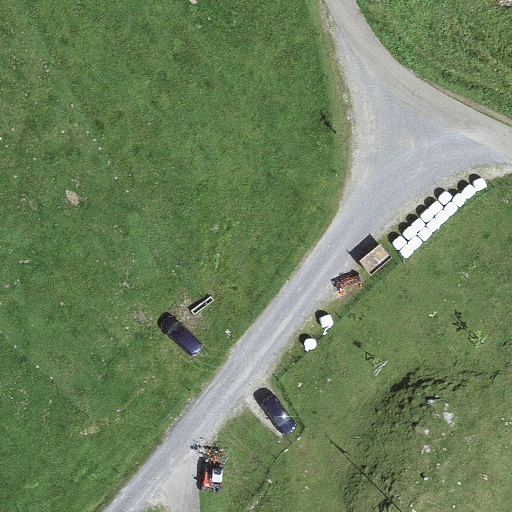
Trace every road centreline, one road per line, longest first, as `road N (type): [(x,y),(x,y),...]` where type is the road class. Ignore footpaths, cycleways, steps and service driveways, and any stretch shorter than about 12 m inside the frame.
road 1 (track): [(122,511),(233,389),(447,124)]
road 2 (track): [(339,0),(367,53),(447,124)]
